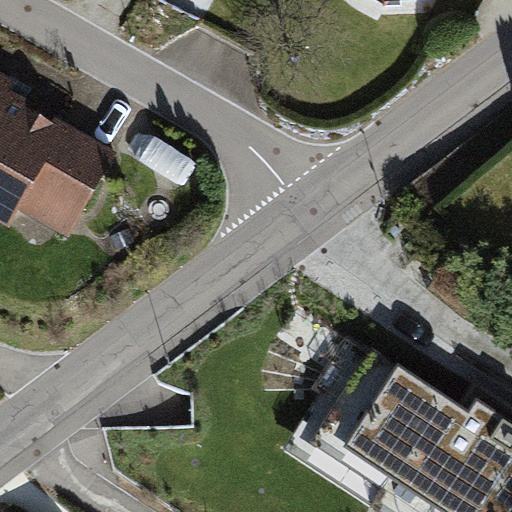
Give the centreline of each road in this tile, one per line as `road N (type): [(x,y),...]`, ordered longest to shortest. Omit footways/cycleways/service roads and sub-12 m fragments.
road 1 (residential): [(0,438),(308,204)]
road 2 (residential): [(0,0),(236,139),(308,204)]
road 3 (residential): [(308,204),(511,51)]
road 4 (unknown): [(308,204),(511,342)]
